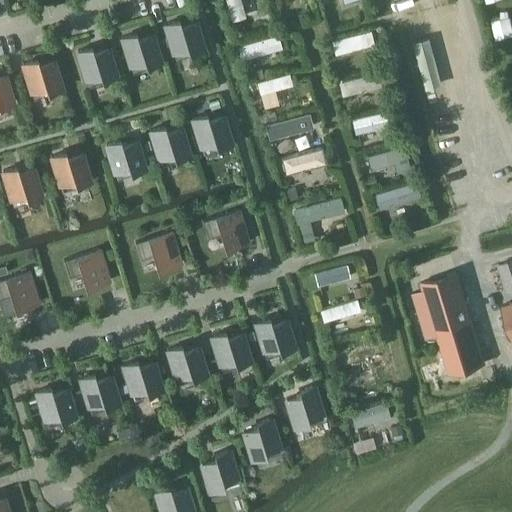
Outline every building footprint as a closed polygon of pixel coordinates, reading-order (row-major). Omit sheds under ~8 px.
[(240,0),(226,0),(233,23),(246,19),(240,0)] [(180,19),(165,23),(174,52),(188,48),(189,53),(204,49),(195,20),(181,24),(180,19)] [(136,32),(122,36),(131,65),(144,61),(146,66),(161,62),(152,33),(138,37),(136,32)] [(372,44),(369,32),(334,40),(337,53),(372,44)] [(281,46),(278,34),(240,45),(244,57),(281,46)] [(92,45),(78,50),(86,79),(100,75),(102,80),(116,75),(108,47),(94,51),(92,45)] [(38,58),(23,62),(32,91),(46,87),(47,92),(62,88),(53,59),(39,63),(38,58)] [(382,84),(379,71),(341,80),(344,93),(382,84)] [(293,85),(290,73),(257,81),(260,94),(293,85)] [(0,106),(13,102),(4,74),(0,74),(0,106)] [(387,124),(384,111),(354,119),(357,131),(387,124)] [(207,112),(193,117),(201,146),(215,142),(217,147),(231,143),(223,114),(209,118),(207,112)] [(307,126),(304,115),(272,123),(275,134),(307,126)] [(165,124),(150,129),(159,158),(173,153),(175,159),(189,154),(180,126),(167,130),(165,124)] [(121,138),(106,142),(115,171),(129,167),(130,172),(145,168),(136,139),(122,143),(121,138)] [(408,158),(403,144),(362,156),(367,170),(408,158)] [(321,160),(318,148),(285,156),(288,168),(321,160)] [(65,151),(51,155),(60,184),(74,180),(75,185),(90,180),(81,152),(67,156),(65,151)] [(17,165),(2,170),(11,199),(25,195),(27,200),(41,195),(32,167),(19,171),(17,165)] [(419,195),(415,181),(377,192),(381,206),(419,195)] [(344,212),(341,197),(292,208),(295,223),(344,212)] [(238,208),(202,219),(208,237),(220,233),(225,248),(248,241),(238,208)] [(171,230),(135,241),(140,258),(153,255),(157,270),(180,263),(171,230)] [(99,248),(63,259),(69,276),(81,273),(86,288),(109,280),(99,248)] [(511,260),(496,265),(505,292),(511,289),(511,260)] [(346,277),(343,265),(317,272),(320,284),(346,277)] [(28,270),(0,278),(0,304),(3,313),(38,302),(28,270)] [(484,363),(456,271),(422,281),(424,286),(412,290),(425,336),(438,332),(450,373),(484,363)] [(361,310),(358,298),(320,309),(323,321),(361,310)] [(511,302),(503,305),(511,334),(511,302)] [(270,317),(255,321),(264,350),(278,346),(279,351),(294,347),(285,318),(271,322),(270,317)] [(226,330),(211,335),(220,364),(234,359),(236,365),(250,360),(241,331),(227,336),(226,330)] [(329,344),(332,356),(369,345),(365,334),(329,344)] [(182,344),(167,348),(176,377),(190,373),(192,378),(206,374),(197,345),(183,349),(182,344)] [(138,359),(123,364),(132,393),(146,388),(147,394),(162,389),(153,360),(139,365),(138,359)] [(375,381),(371,369),(341,378),(344,390),(375,381)] [(95,372),(80,377),(89,406),(103,401),(104,407),(119,402),(110,373),(96,378),(95,372)] [(301,394),(287,398),(295,427),(310,423),(308,417),(322,413),(314,384),(299,389),(301,394)] [(36,390),(38,395),(45,419),(59,415),(61,420),(75,416),(66,387),(53,391),(51,386),(36,390)] [(386,404),(350,415),(355,431),(391,420),(386,404)] [(257,426),(243,430),(252,459),(267,455),(265,449),(279,445),(270,416),(255,421),(257,426)] [(128,427),(116,431),(119,438),(130,435),(128,427)] [(215,458),(202,462),(210,491),(225,487),(223,481),(237,477),(228,448),(214,453),(215,458)] [(170,485),(156,489),(162,511),(193,511),(186,486),(172,490),(170,485)]
